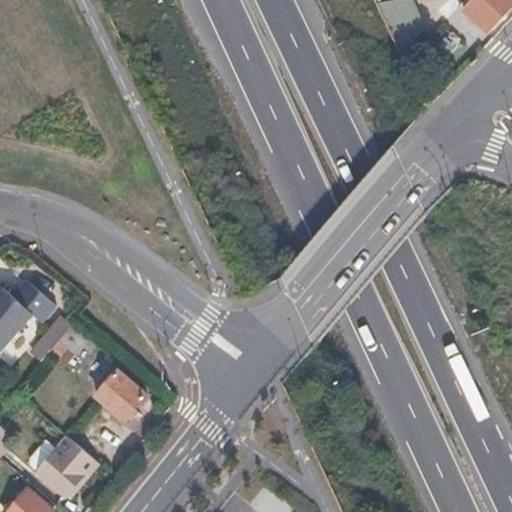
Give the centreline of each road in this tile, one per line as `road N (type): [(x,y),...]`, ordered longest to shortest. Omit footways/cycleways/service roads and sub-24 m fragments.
road 1 (motorway): [(216,0),(452,511)]
road 2 (motorway): [(511,500),(267,0)]
road 3 (secondary): [(263,351),(456,126)]
road 4 (tertiary): [(263,351),(103,239),(52,220)]
road 5 (tertiary): [(52,220),(239,379)]
road 6 (secondary): [(130,511),(239,379)]
